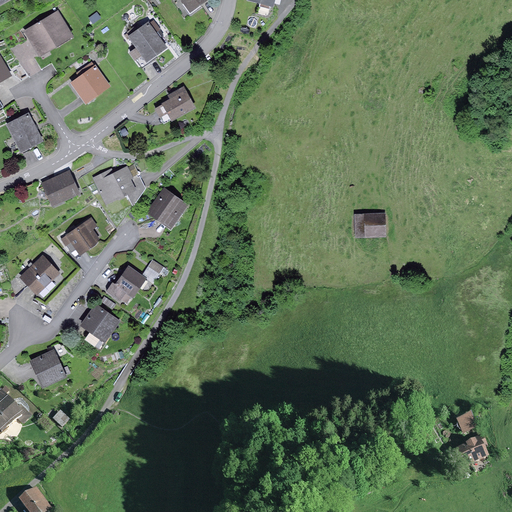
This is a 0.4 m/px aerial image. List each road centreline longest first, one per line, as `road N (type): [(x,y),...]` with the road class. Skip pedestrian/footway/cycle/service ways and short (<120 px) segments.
road 1 (unclassified): [(5,511),(103,416),(170,309),(197,244),(221,126)]
road 2 (residential): [(89,140),(207,46),(229,0)]
road 3 (residential): [(0,359),(58,321),(128,228)]
road 4 (unclassified): [(221,126),(231,90),(295,0)]
road 5 (residential): [(89,140),(105,153),(132,156),(221,126)]
